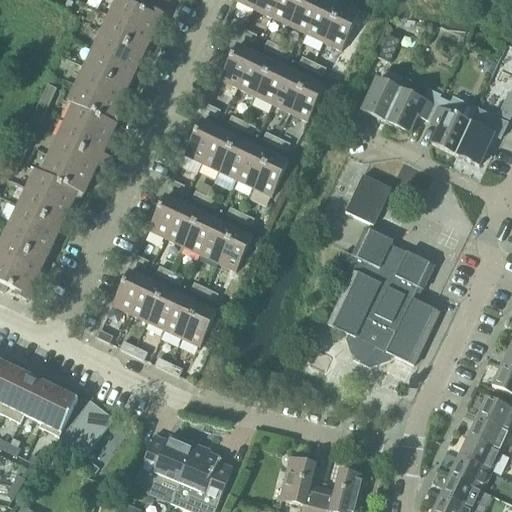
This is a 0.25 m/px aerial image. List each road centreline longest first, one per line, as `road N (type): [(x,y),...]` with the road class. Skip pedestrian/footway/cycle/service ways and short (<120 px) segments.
road 1 (residential): [(56,336),(146,387),(209,409),(407,449)]
road 2 (residential): [(56,336),(213,0)]
road 3 (residential): [(407,449),(487,262),(484,235),(502,199)]
road 4 (residential): [(502,199),(352,129)]
